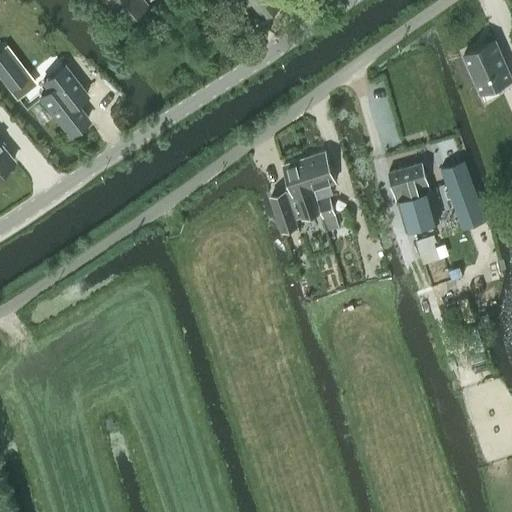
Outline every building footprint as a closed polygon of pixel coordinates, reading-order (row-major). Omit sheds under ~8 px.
[(141,0),(101,0),(122,26),(147,6),(141,0)] [(239,0),(254,18),(276,0),(239,0)] [(495,40),(463,54),(480,92),(511,78),(495,40)] [(47,90),(39,96),(69,134),(87,119),(71,100),(75,96),(80,92),(60,67),(41,82),(47,90)] [(0,170),(13,159),(0,143),(0,170)] [(325,150),(305,156),(318,197),(333,192),(330,183),(335,181),(325,150)] [(273,194),(271,195),(282,229),(285,228),(297,224),(295,218),(320,210),(317,200),(316,197),(318,197),(305,156),(283,164),(292,188),(273,194)] [(467,158),(442,166),(462,226),(487,217),(467,158)] [(421,161),(389,171),(398,201),(406,228),(438,219),(430,191),(421,161)] [(330,196),(317,200),(320,210),(327,230),(329,229),(332,228),(340,226),(330,196)]
